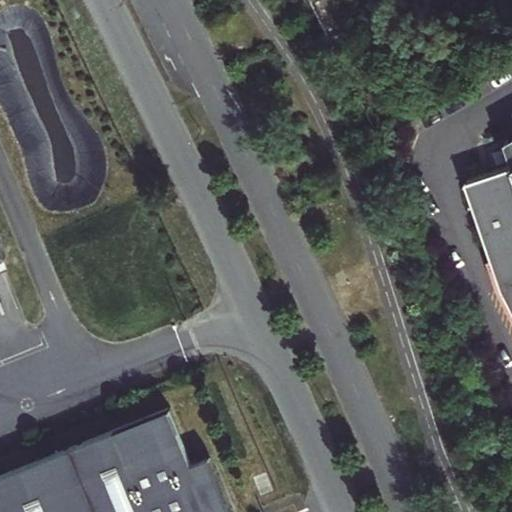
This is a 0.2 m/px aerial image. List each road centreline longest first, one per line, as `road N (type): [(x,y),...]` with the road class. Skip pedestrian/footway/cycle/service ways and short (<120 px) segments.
road 1 (residential): [(410,511),(168,0)]
road 2 (residential): [(104,0),(343,511)]
